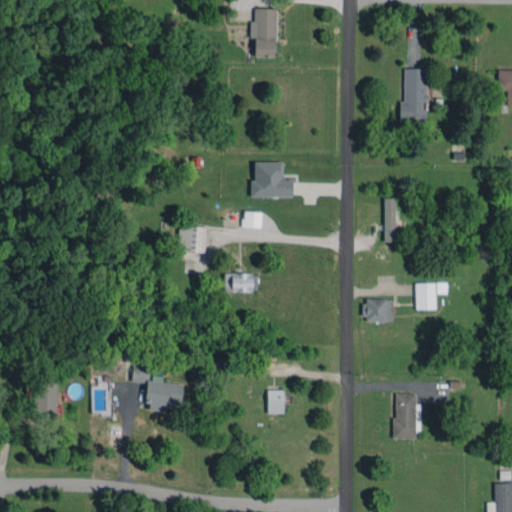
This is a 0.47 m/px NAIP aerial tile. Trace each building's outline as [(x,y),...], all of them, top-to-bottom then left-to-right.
[(276,8),(254,7),(253,20),(250,20),(249,38),(254,38),(253,56),(274,57),(276,8)] [(426,68),(403,68),(402,101),(399,101),(398,121),(425,121),(426,68)] [(511,69),(497,70),(496,90),(506,90),(506,105),(511,105),(511,69)] [(253,162),(254,180),(250,180),(250,196),(291,196),(291,179),(283,179),(283,161),(253,162)] [(383,241),(395,241),(394,197),(383,197),(383,241)] [(260,227),(261,211),(242,210),(241,226),(260,227)] [(204,252),(205,226),(179,225),(178,252),(204,252)] [(223,291),(256,291),(256,273),(223,273),(223,291)] [(435,308),(434,293),(445,293),(445,281),(414,282),(415,309),(435,308)] [(392,298),(363,298),(363,320),(392,320),(392,298)] [(182,383),(161,382),(162,376),(149,375),(150,365),(132,363),(131,381),(147,382),(145,409),(166,411),(166,405),(180,406),(182,383)] [(32,417),(55,418),(56,383),(33,382),(32,417)] [(266,413),(282,413),(283,389),(267,389),(266,413)] [(393,438),(415,438),(415,424),(419,424),(419,404),(414,404),(414,392),(393,392),(393,438)] [(511,511),(511,482),(493,482),(494,502),(486,502),(485,511),(511,511)]
